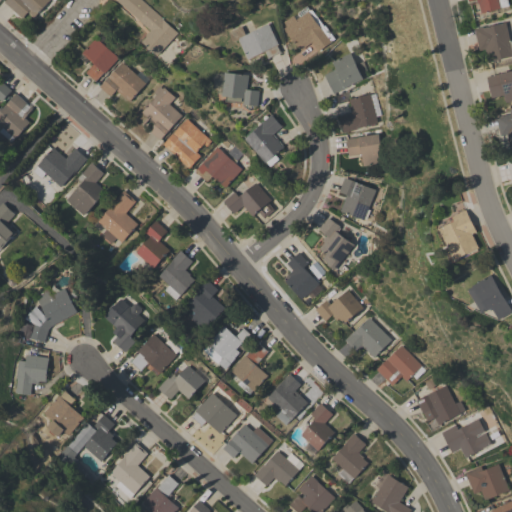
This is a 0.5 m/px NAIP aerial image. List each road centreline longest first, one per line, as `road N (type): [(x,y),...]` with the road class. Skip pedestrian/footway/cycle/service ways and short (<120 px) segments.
road 1 (residential): [(0,43),(160,183),(318,360),(392,428),(445,511)]
road 2 (residential): [(436,0),(494,221),(511,257)]
road 3 (residential): [(86,363),(251,511)]
road 4 (residential): [(297,88),(320,164),(311,198),(241,269)]
road 5 (residential): [(9,193),(76,255),(86,363)]
